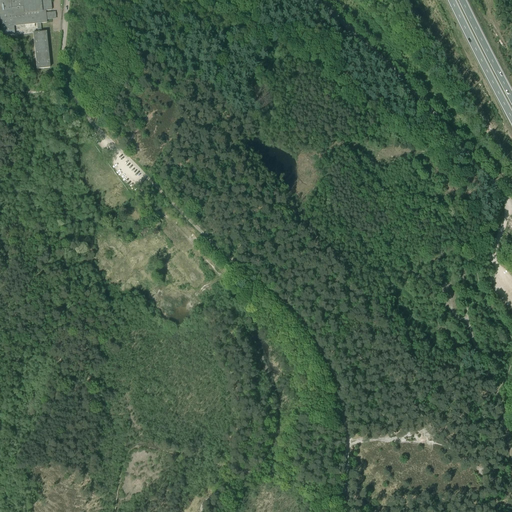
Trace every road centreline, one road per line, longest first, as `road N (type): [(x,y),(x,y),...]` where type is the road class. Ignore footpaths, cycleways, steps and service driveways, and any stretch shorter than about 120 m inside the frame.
road 1 (unclassified): [(511,205),(431,111),(316,0)]
road 2 (unclassified): [(245,269),(83,109)]
road 3 (track): [(473,256),(463,284),(474,346),(498,396),(511,457)]
road 4 (track): [(336,390),(292,312),(245,269)]
road 5 (trunk): [(451,0),(511,118)]
